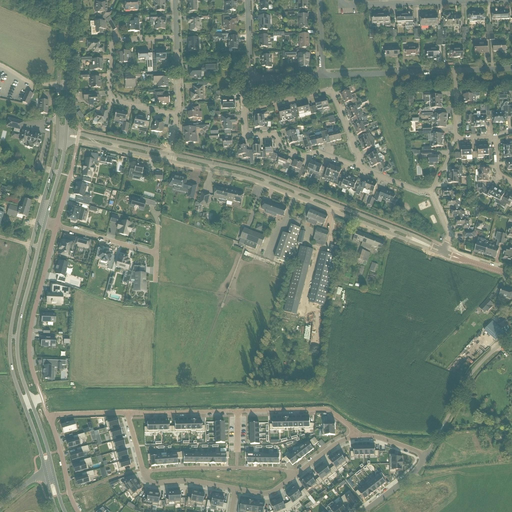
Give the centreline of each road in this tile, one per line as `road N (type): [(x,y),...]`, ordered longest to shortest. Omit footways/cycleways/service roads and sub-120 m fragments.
road 1 (tertiary): [(441,252),(251,178),(167,158)]
road 2 (secondary): [(37,221),(9,353),(44,471)]
road 3 (secondary): [(52,470),(17,354),(44,223)]
road 4 (residential): [(356,436),(321,409),(128,413)]
road 5 (residential): [(176,114),(109,95),(113,41),(176,38)]
road 6 (residential): [(357,167),(331,91),(244,108)]
road 7 (residential): [(37,383),(30,331),(55,225)]
road 8 (residential): [(425,456),(475,368),(511,333)]
road 9 (residential): [(293,476),(267,469),(143,471)]
road 10 (residential): [(357,167),(318,152),(304,155),(272,134),(246,134),(244,108)]
road 11 (residential): [(321,76),(455,70)]
